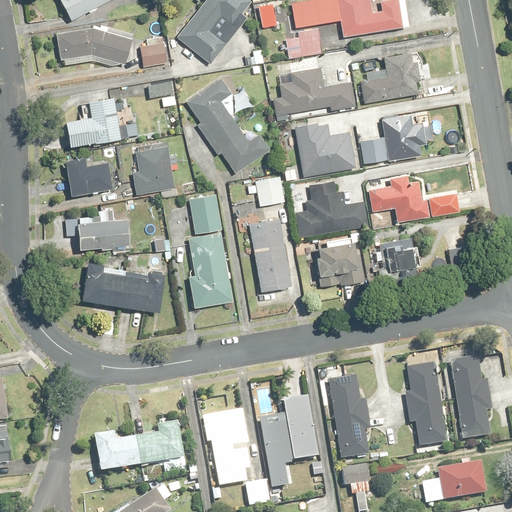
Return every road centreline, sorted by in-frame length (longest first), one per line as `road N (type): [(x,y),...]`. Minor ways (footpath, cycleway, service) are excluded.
road 1 (residential): [(83,362),(140,369),(511,302)]
road 2 (residential): [(0,51),(16,290),(55,344),(83,362)]
road 3 (residential): [(511,239),(473,0)]
road 4 (residential): [(55,489),(83,362)]
